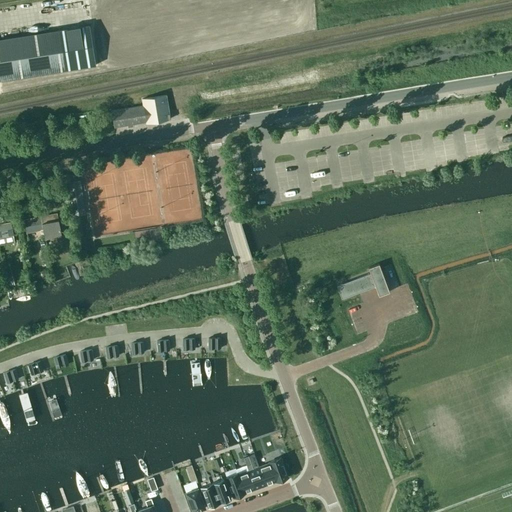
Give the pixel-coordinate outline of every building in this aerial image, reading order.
[(89,25),(0,39),(0,79),(95,65),(89,25)] [(123,108),(111,110),(114,127),(127,125),(127,127),(133,126),(133,124),(145,121),(146,122),(169,118),(165,94),(141,99),(143,105),(129,107),(129,105),(122,106),(123,108)] [(317,177),(308,180),(314,193),(322,190),(317,177)] [(79,204),(82,204),(79,181),(67,183),(72,212),(73,212),(73,215),(76,215),(79,214),(80,214),(79,204)] [(40,216),(42,229),(44,239),(60,236),(56,213),(40,216)] [(26,232),(42,229),(40,216),(24,219),(26,232)] [(0,224),(0,237),(12,235),(10,222),(0,224)] [(369,273),(337,285),(342,298),(374,286),(377,294),(388,290),(380,268),(378,263),(367,268),(369,273)] [(9,264),(2,266),(7,287),(14,285),(9,264)] [(188,348),(188,338),(175,339),(175,349),(188,348)] [(201,348),(201,338),(188,338),(188,348),(201,348)] [(214,348),(214,338),(201,338),(201,348),(214,348)] [(226,348),(227,338),(214,338),(214,348),(226,348)] [(175,349),(175,339),(162,340),(163,350),(175,349)] [(163,350),(162,340),(149,341),(150,351),(163,350)] [(150,351),(149,341),(136,342),(137,352),(150,351)] [(137,352),(136,342),(123,344),(125,354),(137,352)] [(125,354),(123,344),(111,346),(112,356),(125,354)] [(112,356),(111,346),(98,348),(100,358),(112,356)] [(100,358),(98,348),(85,350),(87,360),(100,358)] [(87,360),(85,350),(78,352),(80,362),(87,360)] [(69,364),(67,354),(59,356),(62,366),(69,364)] [(62,366),(59,356),(52,358),(54,367),(62,366)] [(44,370),(41,361),(34,363),(37,372),(44,370)] [(37,372),(34,363),(27,365),(29,374),(37,372)] [(19,377),(16,368),(9,370),(12,380),(19,377)] [(12,380),(9,370),(1,372),(5,382),(12,380)] [(280,458),(269,462),(276,482),(287,478),(280,458)] [(269,463),(259,467),(265,485),(276,481),(276,482),(269,462),(269,463)] [(192,465),(185,467),(188,475),(194,473),(192,465)] [(259,467),(248,471),(255,489),(265,485),(259,467)] [(244,493),(255,489),(248,471),(238,475),(237,474),(244,493)] [(237,474),(226,478),(233,498),(244,493),(237,474)] [(230,499),(223,478),(212,482),(219,503),(230,499)] [(219,503),(212,482),(200,486),(208,507),(219,503)] [(149,485),(151,491),(157,489),(155,483),(149,485)] [(192,511),(205,508),(198,487),(185,492),(192,511)] [(138,511),(152,511),(150,506),(153,505),(151,498),(145,500),(147,506),(138,510),(138,511)]
